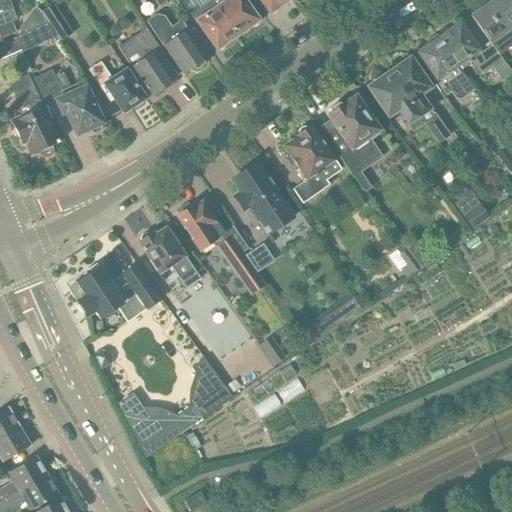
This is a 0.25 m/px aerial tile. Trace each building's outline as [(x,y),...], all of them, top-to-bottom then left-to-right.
[(0,0),(0,44),(3,43),(1,38),(16,33),(12,22),(17,20),(9,0),(0,0)] [(171,0),(153,0),(159,8),(171,0)] [(244,0),(212,0),(217,8),(238,36),(259,21),(244,0)] [(289,0),(259,0),(269,14),(289,0)] [(490,46),(511,75),(511,74),(498,55),(511,45),(511,0),(492,0),(470,16),(482,32),(491,46),(490,46)] [(73,34),(54,4),(42,12),(48,23),(56,35),(60,42),(73,34)] [(238,36),(217,8),(205,16),(198,7),(190,12),(216,51),(238,36)] [(181,21),(169,29),(164,21),(152,29),(182,74),(206,58),(181,21)] [(19,37),(16,39),(21,51),(22,50),(56,35),(48,23),(47,24),(37,28),(32,31),(19,36),(19,37)] [(436,36),(457,66),(469,58),(482,76),(491,69),(493,69),(502,81),(511,75),(490,46),(480,53),(470,40),(459,24),(448,31),(444,30),(436,36)] [(159,50),(146,29),(117,47),(131,68),(150,96),(174,80),(155,52),(159,50)] [(457,66),(436,36),(427,42),(427,46),(417,53),(429,69),(444,91),(447,95),(451,93),(455,99),(460,100),(474,90),(457,66)] [(3,44),(0,45),(0,60),(9,57),(3,44)] [(424,125),(439,144),(450,137),(435,117),(420,95),(431,88),(410,58),(389,73),(424,125)] [(111,80),(101,63),(90,70),(110,102),(114,99),(123,113),(145,99),(126,70),(111,80)] [(55,79),(52,72),(34,80),(46,106),(56,101),(62,114),(66,113),(76,136),(102,124),(87,89),(82,83),(70,89),(64,75),(55,79)] [(424,125),(389,73),(367,87),(388,118),(399,111),(413,132),(424,125)] [(58,143),(27,77),(10,84),(25,116),(11,122),(22,146),(26,143),(32,156),(58,143)] [(338,105),(330,110),(329,113),(327,115),(330,119),(318,128),(319,130),(318,130),(338,158),(339,157),(345,167),(351,175),(352,177),(353,177),(364,193),(371,188),(358,170),(379,157),(367,139),(375,133),(380,141),(385,138),(379,130),(369,113),(366,115),(355,98),(342,106),(338,105)] [(298,135),(283,146),(299,168),(296,171),(304,181),(293,189),(305,205),(330,187),(318,172),(338,158),(318,130),(315,132),(311,126),(307,129),(306,128),(305,128),(303,128),(302,128),(301,129),(300,130),(299,131),(298,132),(298,134),(298,135)] [(511,170),(511,165),(502,151),(491,159),(504,177),(511,170)] [(294,219),(256,163),(231,180),(239,193),(234,196),(253,225),(259,221),(268,236),(294,219)] [(179,215),(177,216),(188,233),(200,250),(223,234),(213,220),(202,203),(193,209),(192,207),(189,208),(187,204),(176,211),(179,215)] [(479,204),(463,215),(473,228),(489,217),(479,204)] [(141,241),(138,243),(149,259),(159,274),(170,266),(186,289),(200,279),(184,257),(185,256),(177,244),(165,228),(155,235),(153,233),(150,235),(149,234),(148,234),(146,234),(145,234),(144,234),(143,235),(142,236),(141,237),(141,239),(141,240),(141,241)] [(247,249),(236,232),(226,239),(229,244),(220,250),(228,263),(242,253),(247,249)] [(418,240),(407,247),(421,268),(432,261),(418,240)] [(274,261),(263,244),(245,255),(256,273),(274,261)] [(398,255),(406,266),(400,271),(406,278),(420,268),(406,249),(398,255)] [(103,275),(96,264),(84,272),(87,276),(69,288),(86,315),(94,310),(99,319),(116,308),(122,317),(141,305),(145,310),(160,300),(137,265),(121,275),(121,276),(122,275),(128,284),(120,289),(109,272),(110,272),(109,271),(103,275)] [(344,303),(343,311),(348,318),(361,309),(353,297),(344,303)] [(317,322),(309,328),(317,340),(330,331),(325,323),(317,322)] [(268,355),(275,366),(284,360),(277,349),(268,355)] [(102,350),(94,355),(101,369),(111,364),(113,358),(109,352),(102,350)] [(212,371),(203,358),(199,351),(198,352),(203,358),(191,367),(195,373),(192,379),(191,384),(189,390),(188,395),(188,401),(188,407),(176,416),(171,413),(165,411),(160,409),(154,408),(148,408),(142,408),(132,393),(117,403),(145,458),(231,397),(223,386),(212,371)] [(290,365),(279,372),(284,381),(295,374),(290,365)] [(235,379),(225,387),(231,395),(241,387),(235,379)] [(0,439),(19,429),(7,409),(0,413),(0,439)] [(19,429),(0,439),(0,458),(2,462),(29,446),(19,429)] [(0,504),(11,498),(47,477),(36,457),(8,473),(14,482),(0,490),(0,504)] [(0,511),(5,511),(25,501),(30,511),(58,495),(47,477),(11,498),(0,504),(0,511)] [(199,492),(184,501),(190,511),(205,503),(199,492)] [(67,511),(60,498),(35,511),(67,511)]
